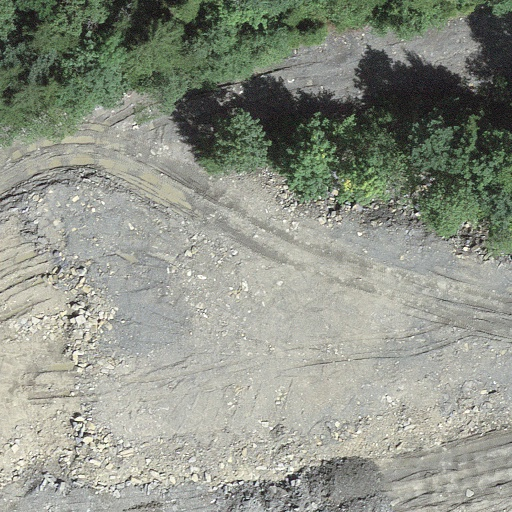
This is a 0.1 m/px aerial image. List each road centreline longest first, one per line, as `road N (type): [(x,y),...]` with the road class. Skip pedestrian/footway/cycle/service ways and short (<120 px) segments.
road 1 (track): [(0,169),(282,78),(511,43)]
road 2 (track): [(10,166),(148,216),(370,223),(511,258)]
